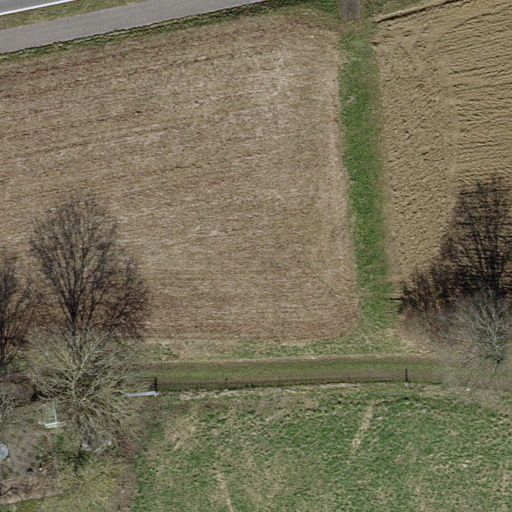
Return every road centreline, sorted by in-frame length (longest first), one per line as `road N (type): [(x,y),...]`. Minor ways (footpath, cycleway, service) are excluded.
road 1 (track): [(511,379),(389,366),(65,383),(0,406)]
road 2 (track): [(355,0),(389,366)]
